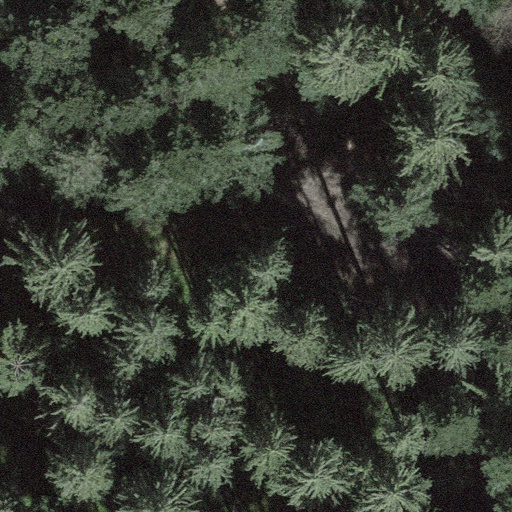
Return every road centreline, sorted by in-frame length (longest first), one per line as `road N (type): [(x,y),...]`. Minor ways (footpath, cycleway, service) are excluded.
road 1 (track): [(511,185),(0,222)]
road 2 (track): [(94,215),(455,0)]
road 3 (track): [(354,196),(511,323)]
